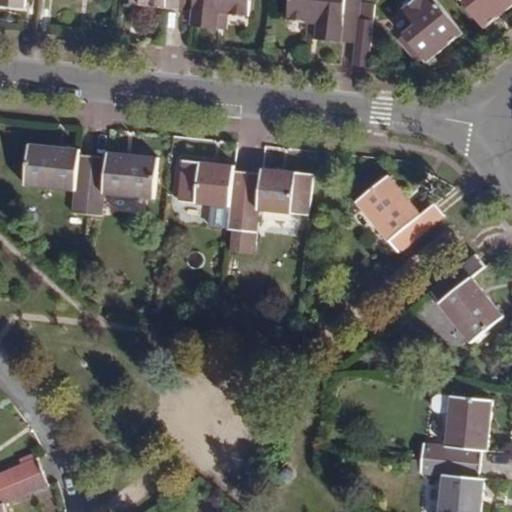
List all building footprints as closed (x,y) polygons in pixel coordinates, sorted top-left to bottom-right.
[(130,0),(129,11),(140,12),(140,0),(130,0)] [(140,0),(140,12),(180,16),(181,0),(140,0)] [(181,0),(180,16),(195,17),(194,31),(219,33),(221,17),(230,17),(250,19),(251,0),(181,0)] [(314,40),(357,44),(361,4),(361,0),(288,0),(286,20),(307,22),(316,23),(314,40)] [(446,38),(451,43),(465,31),(440,0),(399,0),(407,8),(405,9),(417,24),(398,39),(414,58),(417,60),(420,60),(423,57),(427,63),(443,50),(438,45),(446,38)] [(472,11),(464,0),(460,4),(468,14),(472,11)] [(511,0),(464,0),(472,11),(486,28),(502,16),(497,11),(506,4),(511,8),(511,7),(511,0)] [(357,44),(355,58),(370,62),(376,6),(361,4),(357,44)] [(502,16),(511,8),(506,4),(497,11),(502,16)] [(228,34),(230,17),(221,17),(219,33),(228,34)] [(316,23),(307,22),(306,39),(314,40),(316,23)] [(443,50),(451,43),(446,38),(438,45),(443,50)] [(370,62),(355,58),(354,68),(370,70),(370,62)] [(74,213),(89,214),(95,155),(82,154),(82,148),(31,143),(26,185),(76,190),(74,213)] [(95,155),(89,214),(103,216),(106,193),(156,199),(160,157),(108,152),(108,157),(95,155)] [(242,232),(249,172),(235,170),(235,165),(183,160),(178,201),(229,207),(227,230),(235,231),(242,232)] [(262,173),(249,172),(242,232),(235,231),(233,243),(254,246),(259,210),(310,216),(314,173),(263,168),(262,173)] [(423,214),(392,175),(359,201),(400,254),(447,217),(436,204),(423,214)] [(254,246),(233,243),(232,252),(253,255),(254,246)] [(488,269),(478,257),(431,294),(472,346),(505,320),(474,280),(488,269)] [(427,461),(483,468),(484,454),(491,455),(495,404),(453,399),(443,398),(435,403),(434,412),(441,417),(451,418),(448,448),(424,446),(423,461),(427,461)] [(0,490),(44,471),(37,458),(0,473),(0,490)] [(481,481),(483,468),(427,461),(423,461),(422,476),(445,478),(441,511),(483,511),(487,481),(481,481)] [(44,471),(0,490),(0,511),(6,511),(5,505),(50,485),(44,471)]
